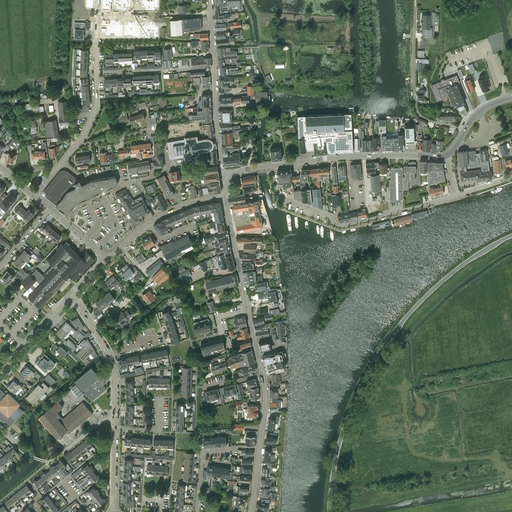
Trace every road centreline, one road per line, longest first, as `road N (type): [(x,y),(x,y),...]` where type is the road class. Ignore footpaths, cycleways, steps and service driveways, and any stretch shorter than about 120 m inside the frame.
road 1 (unclassified): [(328,511),(342,429),(381,348),(438,281),(511,236)]
road 2 (secondary): [(270,166),(446,157)]
road 3 (unclassified): [(220,163),(209,0)]
road 4 (unclassified): [(464,131),(415,108),(415,7)]
road 5 (residential): [(226,195),(167,211),(106,259)]
road 6 (unclassified): [(326,215),(343,226),(454,197)]
road 7 (residential): [(74,147),(150,131),(164,142),(171,169)]
